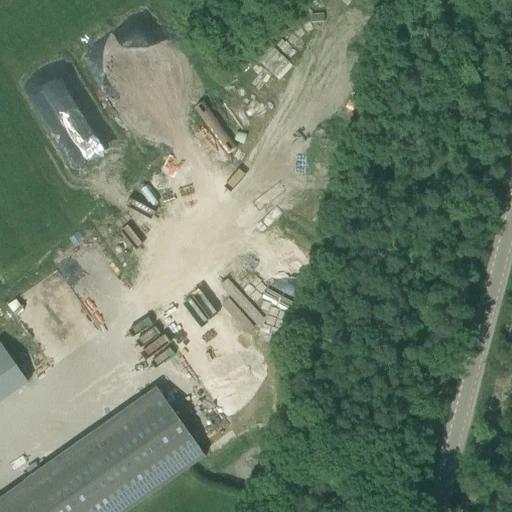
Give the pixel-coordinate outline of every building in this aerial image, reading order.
[(227,154),(246,141),(214,95),(195,108),(227,154)] [(314,225),(318,212),(286,200),(282,213),(314,225)] [(128,223),(122,230),(138,245),(145,239),(128,223)] [(0,402),(27,384),(0,345),(0,402)] [(156,389),(0,498),(0,511),(129,511),(205,458),(156,389)]
